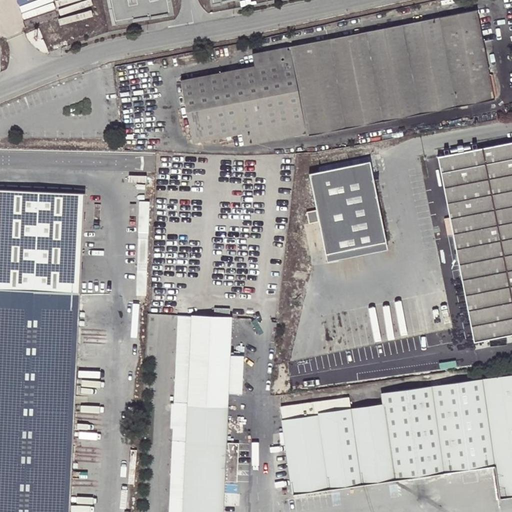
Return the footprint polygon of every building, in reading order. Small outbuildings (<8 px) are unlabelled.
[(495,98),(478,10),(253,55),(255,67),(181,81),(194,144),(243,134),(245,147),(495,98)] [(511,142),(438,157),(475,341),(511,333),(511,142)] [(387,241),(370,160),(309,173),(317,210),(307,212),(310,224),(320,222),(327,254),(387,241)] [(70,511),(86,191),(0,187),(0,511),(70,511)] [(224,511),(226,480),(238,481),(239,442),(228,441),(229,403),(229,391),(243,392),(245,354),(231,353),(233,316),(193,314),(192,314),(187,314),(178,314),(174,404),(188,404),(184,490),(170,489),(169,511),(224,511)] [(351,408),(350,397),(282,407),(293,494),(363,484),(373,483),(497,465),(501,498),(511,496),(511,374),(382,393),(384,403),(351,408)] [(188,404),(174,404),(170,489),(184,490),(188,404)] [(373,483),(363,484),(364,492),(374,491),(373,483)]
